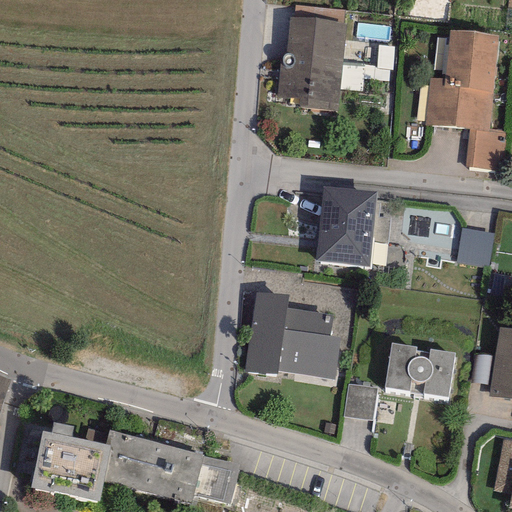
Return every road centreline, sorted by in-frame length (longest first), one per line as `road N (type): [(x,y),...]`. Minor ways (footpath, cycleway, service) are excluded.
road 1 (residential): [(511,196),(237,164)]
road 2 (residential): [(237,164),(210,420)]
road 3 (residential): [(210,420),(386,478),(439,511)]
road 4 (residential): [(19,369),(210,420)]
road 5 (residential): [(252,0),(237,164)]
